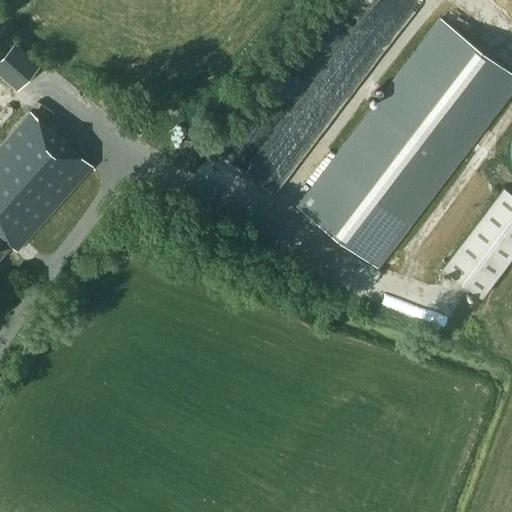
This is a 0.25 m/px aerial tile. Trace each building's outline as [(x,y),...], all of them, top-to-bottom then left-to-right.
[(511,73),(440,18),(303,198),(298,205),(378,266),(511,89),(511,73)] [(0,56),(0,74),(17,89),(40,63),(14,40),(0,56)] [(93,164),(0,79),(0,256),(10,245),(16,251),(93,164)] [(277,139),(256,171),(285,190),(313,146),(301,138),(293,150),(277,139)] [(511,193),(503,186),(442,267),(480,296),(511,254),(511,193)] [(371,511),(384,499),(383,498),(396,483),(403,480),(442,438),(426,411),(369,358),(223,511),(371,511)]
